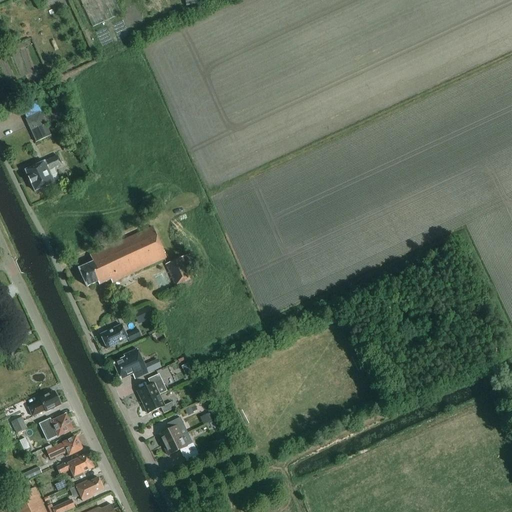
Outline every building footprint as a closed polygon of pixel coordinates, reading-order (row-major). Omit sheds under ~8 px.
[(80,0),(93,27),(121,15),(114,0),(80,0)] [(41,113),(36,102),(22,108),(27,119),(41,113)] [(36,143),(51,136),(41,113),(27,119),(26,120),(36,142),(35,142),(36,143)] [(73,140),(62,145),(65,152),(76,147),(73,140)] [(58,156),(45,161),(25,171),(35,192),(55,182),(50,171),(62,166),(58,156)] [(90,256),(93,262),(78,269),(86,287),(98,282),(100,285),(111,280),(113,284),(167,259),(153,227),(90,256)] [(188,255),(166,264),(176,286),(197,277),(188,255)] [(140,324),(154,317),(149,306),(134,313),(140,324)] [(127,335),(122,325),(100,335),(107,350),(128,339),(130,343),(141,337),(138,330),(127,335)] [(138,349),(123,356),(124,358),(113,363),(121,380),(133,374),(135,379),(154,371),(151,365),(146,367),(138,349)] [(187,363),(181,366),(183,371),(189,369),(187,363)] [(142,403),(159,395),(167,392),(159,374),(148,380),(150,386),(137,392),(142,403)] [(45,412),(61,405),(54,392),(39,399),(41,402),(28,408),(32,417),(45,412)] [(164,406),(159,395),(142,403),(148,414),(161,408),(164,414),(175,409),(172,402),(164,406)] [(197,410),(196,406),(185,410),(188,416),(193,414),(193,412),(197,410)] [(73,430),(66,415),(51,422),(50,421),(42,425),(45,432),(54,428),(58,437),(73,430)] [(22,417),(11,422),(16,434),(27,428),(22,417)] [(188,434),(185,428),(180,418),(167,424),(170,430),(158,436),(163,446),(188,434)] [(197,451),(191,439),(188,434),(163,446),(168,456),(180,450),(183,458),(197,451)] [(67,452),(69,456),(82,450),(76,437),(63,443),(63,444),(53,449),(47,451),(51,460),(67,452)] [(30,448),(25,438),(20,441),(24,451),(30,448)] [(197,451),(183,458),(185,462),(199,455),(197,451)] [(87,455),(68,464),(57,469),(60,475),(70,470),(75,480),(83,476),(82,473),(93,468),(87,455)] [(39,467),(15,478),(17,484),(42,473),(39,467)] [(87,481),(76,487),(83,501),(94,496),(93,495),(104,490),(98,478),(88,483),(87,481)] [(65,481),(56,486),(58,491),(59,491),(63,489),(67,487),(67,486),(65,481)] [(45,511),(35,489),(9,501),(14,511),(45,511)] [(71,500),(52,509),(49,510),(49,511),(65,511),(74,508),(71,500)]
